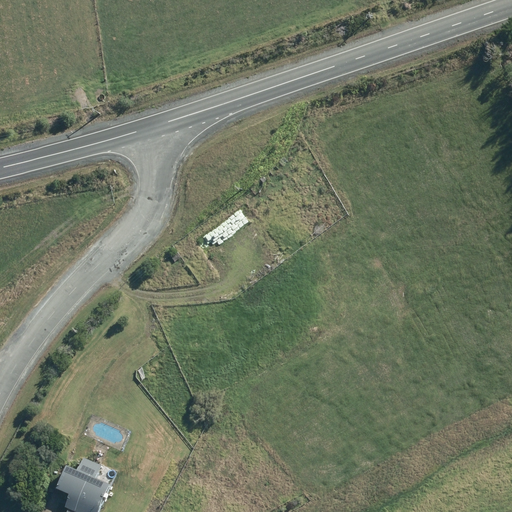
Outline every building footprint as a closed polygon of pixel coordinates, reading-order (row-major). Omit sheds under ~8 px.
[(260,226),(248,210),(236,220),(248,236),(260,226)] [(277,250),(262,230),(250,239),(265,259),(277,250)] [(223,248),(212,233),(202,240),(213,256),(223,248)] [(191,248),(185,241),(169,254),(174,261),(191,248)] [(96,511),(107,484),(95,480),(101,465),(81,458),(77,470),(65,466),(56,490),(67,494),(62,508),(67,510),(66,511),(96,511)]
